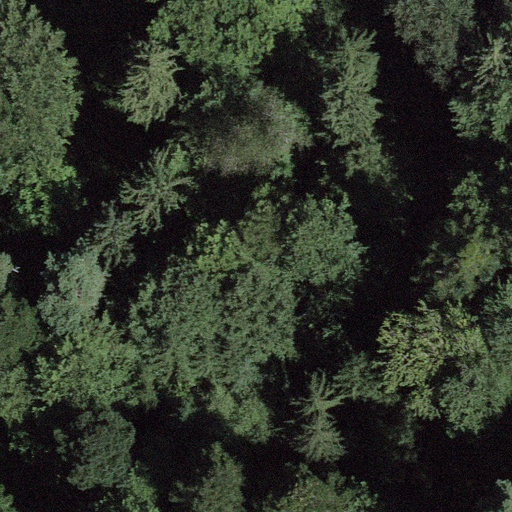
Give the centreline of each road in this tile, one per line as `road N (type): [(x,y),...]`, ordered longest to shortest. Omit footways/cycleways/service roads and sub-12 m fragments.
road 1 (track): [(260,511),(317,378),(511,211)]
road 2 (track): [(349,0),(511,22)]
